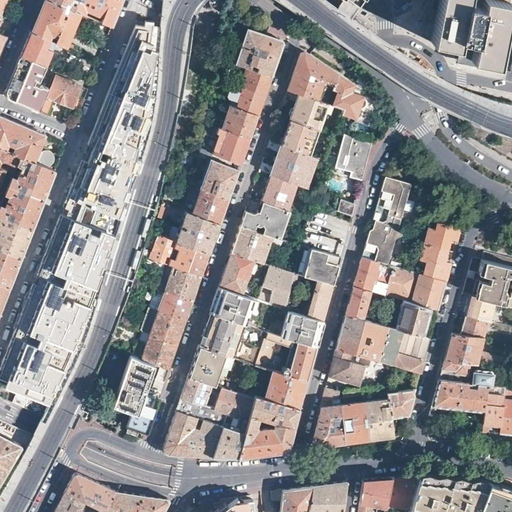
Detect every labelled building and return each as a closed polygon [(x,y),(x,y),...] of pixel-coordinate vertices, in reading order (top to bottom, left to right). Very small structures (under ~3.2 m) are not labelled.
[(42,0),(37,14),(30,31),(50,39),(51,35),(57,37),(55,41),(65,46),(67,42),(73,28),(80,12),(73,8),(70,7),(68,11),(63,9),(65,4),(55,0),(42,0)] [(55,0),(65,4),(67,0),(71,2),(70,7),(73,8),(76,0),(55,0)] [(76,0),(73,8),(80,12),(112,27),(121,0),(76,0)] [(511,0),(438,0),(429,40),(457,47),(454,58),(501,68),(511,17),(511,0)] [(17,12),(6,7),(3,15),(14,20),(17,12)] [(135,24),(109,89),(145,100),(150,70),(153,53),(155,26),(152,25),(152,21),(144,20),(144,25),(135,24)] [(276,60),(283,41),(281,39),(247,27),(235,63),(240,64),(249,68),(251,64),(258,66),(256,70),(271,75),(275,63),(276,60)] [(23,47),(20,54),(46,65),(55,41),(50,39),(30,31),(23,47)] [(295,67),(288,88),(317,98),(323,83),(332,85),(331,88),(333,89),(338,73),(309,53),(305,50),(299,52),(295,66),(295,67)] [(11,97),(39,109),(42,102),(48,86),(42,84),(41,83),(38,84),(33,82),(35,78),(39,80),(46,65),(20,54),(17,63),(12,75),(6,89),(6,91),(6,93),(6,94),(7,95),(9,97),(11,97)] [(237,72),(246,75),(242,86),(264,94),(268,83),(271,75),(256,70),(249,68),(240,64),(237,72)] [(56,69),(53,74),(56,75),(48,95),(79,108),(87,88),(61,77),(63,72),(56,69)] [(332,104),(333,104),(344,108),(343,112),(355,117),(359,107),(361,107),(362,107),(364,105),(365,105),(366,104),(366,102),(366,100),(365,98),(365,97),(363,96),(364,94),(351,90),(354,83),(338,73),(333,89),(337,90),(332,104)] [(260,105),(264,94),(242,86),(241,92),(232,89),(228,90),(226,94),(228,97),(237,101),(235,106),(257,113),(260,105)] [(284,96),(296,101),(290,117),(316,127),(320,128),(325,111),(330,113),(333,104),(332,104),(328,102),(317,98),(288,88),(284,96)] [(109,89),(60,214),(110,233),(134,157),(145,100),(109,89)] [(253,125),(257,113),(235,106),(220,100),(218,107),(219,110),(225,112),(223,119),(215,117),(214,119),(212,124),(219,127),(249,137),(253,125)] [(42,102),(39,109),(42,110),(47,112),(50,105),(42,102)] [(0,148),(19,156),(49,168),(50,165),(51,165),(52,165),(53,164),(54,163),(55,162),(55,161),(56,159),(56,158),(56,156),(55,155),(55,153),(54,153),(53,151),(52,150),(50,150),(49,149),(47,149),(45,149),(44,150),(43,151),(42,152),(38,150),(45,134),(25,125),(0,115),(0,148)] [(316,127),(290,117),(281,144),(307,153),(316,127)] [(244,151),(249,137),(219,127),(217,132),(220,133),(212,152),(240,163),(244,151)] [(320,128),(316,127),(307,153),(311,154),(320,128)] [(371,142),(346,133),(337,166),(352,170),(350,175),(361,178),(366,160),(371,142)] [(259,170),(270,173),(297,183),(305,186),(315,155),(311,154),(307,153),(281,144),(269,139),(266,147),(278,151),(273,165),(262,161),(259,170)] [(19,156),(0,148),(0,161),(1,159),(15,165),(19,156)] [(212,152),(205,150),(202,158),(209,161),(210,158),(212,152)] [(318,157),(315,155),(305,186),(308,187),(318,157)] [(49,184),(55,170),(49,168),(19,156),(15,165),(20,167),(16,178),(11,175),(7,185),(44,199),(49,184)] [(233,182),(238,168),(210,158),(209,161),(202,181),(200,186),(228,197),(233,182)] [(352,170),(337,166),(335,171),(350,175),(352,170)] [(200,186),(202,181),(182,173),(179,178),(200,186)] [(270,173),(261,199),(287,209),(297,183),(270,173)] [(368,232),(361,255),(387,263),(394,238),(401,234),(394,224),(400,220),(411,184),(385,176),(382,187),(372,219),(375,220),(373,226),(369,230),(368,232)] [(0,214),(32,228),(37,216),(44,199),(7,185),(3,194),(8,196),(4,205),(0,203),(0,214)] [(224,210),(228,197),(200,186),(191,212),(219,223),(224,210)] [(355,202),(338,197),(334,209),(351,214),(352,211),(355,202)] [(244,210),(240,224),(273,235),(277,236),(281,237),(290,210),(287,209),(261,199),(258,208),(253,212),(244,210)] [(214,237),(219,223),(191,212),(184,209),(174,240),(209,253),(214,237)] [(117,231),(120,232),(126,213),(122,213),(117,231)] [(0,248),(21,257),(26,244),(32,228),(0,214),(0,248)] [(110,233),(60,214),(0,366),(0,376),(7,380),(5,384),(45,401),(61,369),(86,302),(110,233)] [(457,221),(439,216),(435,229),(429,228),(424,242),(447,249),(451,237),(456,238),(457,235),(460,222),(457,221)] [(147,219),(141,238),(143,238),(145,238),(150,221),(149,220),(147,219)] [(234,240),(230,250),(252,258),(263,262),(273,235),(240,224),(234,240)] [(209,253),(174,240),(157,233),(149,257),(172,265),(201,275),(205,264),(209,253)] [(109,255),(112,257),(118,238),(114,238),(109,255)] [(428,260),(424,273),(444,279),(448,265),(449,262),(444,261),(447,249),(424,242),(420,258),(428,260)] [(296,273),(316,279),(333,283),(337,267),(341,254),(303,245),(296,273)] [(0,283),(9,287),(14,274),(21,257),(0,248),(0,283)] [(138,250),(137,250),(131,268),(133,269),(134,269),(140,251),(138,250)] [(218,285),(218,286),(240,293),(252,258),(230,250),(225,266),(218,285)] [(356,272),(353,284),(370,289),(384,293),(392,264),(387,263),(361,255),(356,272)] [(511,265),(481,258),(478,271),(476,278),(472,294),(495,300),(511,304),(511,265)] [(293,272),(268,263),(260,285),(270,288),(266,302),(284,308),(293,272)] [(403,299),(436,308),(440,295),(444,279),(424,273),(392,264),(384,293),(403,299)] [(197,287),(201,275),(172,265),(167,280),(164,290),(192,300),(197,287)] [(476,278),(478,271),(468,268),(467,272),(466,276),(476,278)] [(164,290),(167,280),(162,278),(159,288),(164,290)] [(328,300),(333,283),(316,279),(306,314),(323,318),(328,300)] [(0,311),(4,301),(9,287),(0,283),(0,311)] [(348,300),(345,313),(362,318),(370,289),(353,284),(348,300)] [(218,286),(217,289),(221,291),(219,296),(215,295),(214,298),(212,302),(216,303),(214,310),(210,308),(209,311),(248,324),(256,298),(255,298),(240,293),(218,286)] [(189,310),(192,300),(164,290),(157,309),(186,319),(189,310)] [(472,294),(469,293),(464,314),(486,319),(490,320),(495,300),(472,294)] [(395,327),(402,336),(427,341),(436,308),(403,299),(395,327)] [(157,309),(149,306),(141,329),(149,333),(149,332),(157,309)] [(182,331),(186,319),(157,309),(149,332),(149,333),(177,343),(182,331)] [(322,322),(323,318),(306,314),(287,309),(280,335),(316,345),(317,342),(313,341),(314,335),(318,335),(319,332),(320,330),(320,328),(317,327),(318,321),(322,322)] [(204,327),(198,344),(225,353),(246,360),(254,363),(264,337),(266,339),(268,331),(248,324),(209,311),(204,327)] [(336,347),(371,358),(378,360),(385,362),(394,364),(398,352),(402,336),(395,327),(362,318),(345,313),(341,328),(336,347)] [(486,319),(464,314),(459,332),(482,335),(486,319)] [(145,345),(149,333),(141,329),(135,345),(145,345)] [(266,339),(264,337),(254,363),(265,367),(271,368),(306,379),(311,364),(316,345),(280,335),(268,331),(266,339)] [(459,332),(451,332),(448,344),(444,358),(469,361),(476,362),(500,365),(500,361),(503,362),(504,356),(496,355),(485,354),(485,351),(479,349),(482,335),(459,332)] [(141,358),(154,363),(167,368),(168,368),(173,355),(177,343),(149,333),(145,345),(141,358)] [(427,341),(402,336),(398,352),(422,359),(426,345),(427,341)] [(192,360),(187,374),(210,382),(221,385),(224,387),(228,377),(217,373),(225,353),(198,344),(192,360)] [(331,368),(329,376),(359,385),(365,364),(369,366),(371,358),(336,347),(335,353),(331,368)] [(398,352),(394,364),(419,372),(421,364),(422,359),(398,352)] [(143,392),(154,363),(141,358),(130,353),(114,396),(134,403),(127,424),(129,425),(141,429),(147,431),(148,426),(155,407),(157,402),(159,397),(143,392)] [(441,367),(438,377),(446,378),(453,379),(461,380),(458,407),(484,409),(487,383),(491,383),(492,371),(472,368),(471,381),(467,381),(469,361),(444,358),(441,367)] [(385,362),(378,360),(376,367),(383,368),(385,362)] [(303,391),(306,379),(271,368),(263,396),(299,407),(303,391)] [(183,385),(179,396),(202,404),(205,397),(207,396),(208,395),(208,393),(209,392),(209,390),(208,388),(210,382),(187,374),(183,385)] [(446,378),(438,377),(435,391),(431,404),(458,407),(461,380),(453,379),(452,383),(445,382),(446,378)] [(487,383),(484,409),(482,429),(490,430),(500,431),(504,385),(491,383),(487,383)] [(248,413),(253,396),(224,387),(221,385),(212,408),(226,413),(238,417),(234,428),(222,424),(212,455),(220,456),(223,456),(237,456),(248,413)] [(511,386),(504,385),(500,431),(511,432),(511,386)] [(415,387),(386,391),(386,397),(387,397),(390,414),(408,411),(412,399),(415,387)] [(325,388),(322,400),(335,398),(337,398),(339,392),(325,388)] [(17,392),(13,401),(24,406),(28,397),(17,392)] [(253,393),(253,396),(248,413),(260,417),(273,421),(293,426),(296,416),(299,407),(263,396),(257,395),(253,393)] [(177,401),(175,408),(197,415),(200,416),(202,418),(222,424),(226,413),(212,408),(202,404),(179,396),(177,401)] [(387,397),(386,397),(364,400),(369,438),(381,436),(393,435),(390,414),(387,397)] [(369,438),(364,400),(340,403),(345,441),(357,440),(369,438)] [(330,443),(345,441),(340,403),(335,404),(321,406),(312,439),(316,445),(330,443)] [(193,426),(197,415),(175,408),(168,429),(165,439),(162,445),(162,447),(162,449),(163,451),(164,452),(166,453),(167,453),(171,453),(178,454),(184,454),(193,426)] [(260,417),(248,413),(237,456),(249,455),(259,454),(262,453),(282,450),(289,443),(293,426),(273,421),(272,423),(259,423),(258,420),(260,417)] [(196,427),(193,426),(184,454),(197,455),(212,455),(222,424),(202,418),(199,428),(196,427)] [(141,429),(129,425),(127,431),(139,435),(141,429)] [(0,481),(21,445),(8,438),(0,433),(0,481)] [(73,475),(65,490),(86,500),(106,509),(115,490),(95,480),(87,476),(79,472),(77,472),(76,472),(74,473),(73,475)] [(418,475),(418,474),(411,475),(404,475),(392,476),(387,508),(386,511),(408,511),(410,507),(418,475)] [(476,511),(487,484),(486,484),(478,480),(476,485),(468,482),(459,479),(458,482),(445,477),(444,479),(437,476),(436,478),(432,477),(428,475),(427,478),(418,475),(410,507),(408,511),(476,511)] [(359,503),(357,511),(367,511),(370,504),(387,508),(392,476),(377,477),(362,478),(360,493),(359,503)] [(346,480),(330,482),(313,485),(311,494),(310,503),(309,511),(308,511),(342,511),(344,502),(347,482),(346,480)] [(511,511),(511,488),(505,487),(489,481),(487,484),(476,511),(511,511)] [(291,487),(281,488),(280,500),(279,511),(299,511),(300,510),(309,511),(310,503),(311,494),(313,485),(306,485),(301,486),(291,487)] [(281,488),(271,490),(271,499),(280,500),(281,488)] [(61,497),(55,509),(59,511),(79,511),(86,500),(65,490),(61,497)] [(127,491),(115,490),(106,509),(103,511),(132,511),(142,493),(127,491)] [(155,495),(142,493),(132,511),(161,511),(168,500),(167,497),(155,495)] [(204,511),(254,511),(253,498),(250,498),(250,495),(221,498),(221,502),(213,503),(213,506),(204,511)]
